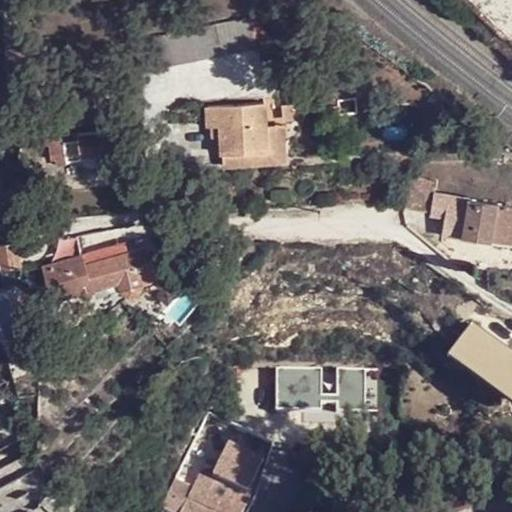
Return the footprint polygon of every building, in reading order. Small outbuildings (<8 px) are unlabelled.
[(249,28),(216,36),(221,51),(252,42),(249,28)] [(221,51),(216,36),(150,55),(154,69),(221,51)] [(274,39),(257,43),(262,59),(279,54),(274,39)] [(264,103),(207,107),(209,127),(219,126),(219,131),(266,130),(265,120),(264,103)] [(283,119),(265,120),(266,130),(267,150),(285,149),(283,119)] [(60,144),(48,145),(49,160),(57,160),(56,162),(82,161),(83,166),(116,165),(115,150),(130,149),(128,129),(76,133),(75,141),(61,141),(60,144)] [(266,130),(219,131),(220,154),(267,150),(266,130)] [(76,133),(20,136),(19,148),(48,145),(60,144),(61,141),(75,141),(76,133)] [(432,213),(435,191),(409,187),(405,208),(432,213)] [(511,203),(435,191),(432,213),(431,214),(445,217),(443,234),(511,243),(511,203)] [(0,268),(20,265),(15,243),(0,245),(0,268)] [(83,263),(82,256),(43,266),(52,300),(81,293),(83,296),(92,294),(93,287),(92,282),(117,276),(120,287),(130,293),(138,292),(141,282),(138,272),(153,268),(147,247),(112,256),(83,263)] [(108,249),(82,256),(83,263),(112,256),(108,249)] [(23,333),(2,339),(5,352),(11,350),(11,347),(27,344),(23,333)] [(264,463),(221,444),(203,472),(217,480),(251,493),(264,463)] [(196,483),(186,498),(187,500),(204,508),(213,511),(245,511),(253,494),(251,493),(217,480),(212,490),(196,483)] [(201,511),(204,508),(187,500),(181,511),(201,511)]
